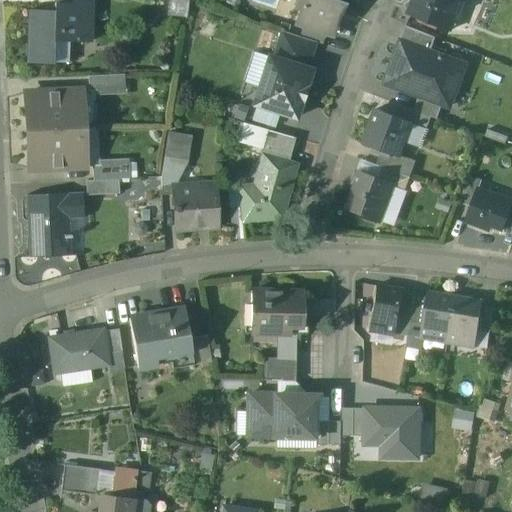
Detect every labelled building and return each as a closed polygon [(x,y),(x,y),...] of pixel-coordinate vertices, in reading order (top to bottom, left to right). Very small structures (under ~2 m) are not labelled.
[(337,3),(327,0),(298,0),(296,7),(301,9),(297,24),(331,35),(341,5),(337,3)] [(412,0),(407,14),(449,31),(461,0),(412,0)] [(488,0),(483,0),(473,26),(485,32),(497,4),(488,0)] [(92,5),(54,4),(54,12),(29,11),(27,63),(52,64),(53,41),(90,42),(92,5)] [(435,38),(406,26),(398,48),(423,58),(426,51),(430,52),(435,38)] [(272,58),(269,57),(253,105),(294,118),(295,119),(296,117),(299,105),(300,105),(300,103),(305,86),(306,86),(306,84),(310,72),(311,70),(309,70),(307,69),(315,43),(281,32),(272,58)] [(430,52),(426,51),(423,58),(398,48),(384,84),(419,97),(419,96),(442,104),(448,89),(458,84),(465,65),(430,52)] [(123,75),(87,77),(88,92),(124,90),(123,75)] [(80,91),(26,94),(28,132),(82,129),(80,91)] [(442,104),(419,96),(419,97),(414,111),(430,117),(437,119),(442,104)] [(241,129),(242,121),(252,122),(255,107),(235,103),(230,127),(241,129)] [(414,111),(397,105),(393,116),(411,122),(410,124),(425,129),(430,117),(414,111)] [(393,116),(375,109),(363,143),(381,150),(398,157),(398,156),(410,124),(411,122),(393,116)] [(82,129),(28,132),(30,170),(84,167),(82,129)] [(292,138),(266,130),(260,148),(258,155),(259,155),(264,157),(264,155),(285,161),(292,138)] [(191,135),(167,132),(163,157),(187,161),(191,135)] [(398,157),(381,150),(376,165),(382,168),(409,177),(415,162),(398,156),(398,157)] [(259,155),(250,186),(239,187),(242,222),(280,218),(286,198),(296,164),(285,161),(264,155),(264,157),(259,155)] [(127,164),(92,166),(92,181),(128,179),(127,164)] [(409,177),(382,168),(378,180),(392,186),(404,191),(409,177)] [(378,180),(358,173),(345,209),(379,221),(392,186),(378,180)] [(468,177),(458,203),(470,207),(477,189),(479,189),(482,182),(468,177)] [(117,180),(86,182),(86,195),(118,194),(117,180)] [(214,187),(173,189),(175,230),(216,228),(214,187)] [(511,201),(479,189),(477,189),(470,207),(465,223),(489,231),(490,228),(502,232),(511,203),(511,201)] [(81,194),(28,196),(29,221),(27,221),(28,258),(68,256),(67,236),(63,236),(62,213),(82,212),(81,194)] [(403,291),(374,286),(367,330),(396,334),(403,293),(403,291)] [(303,292),(251,291),(250,334),(277,334),(296,335),(306,335),(307,316),(303,316),(303,292)] [(414,295),(403,293),(396,334),(396,335),(407,337),(414,295)] [(454,298),(427,293),(426,297),(420,337),(422,338),(447,342),(454,298)] [(426,297),(414,295),(407,337),(405,347),(420,350),(422,338),(420,337),(426,297)] [(482,303),(454,298),(447,342),(475,346),(477,331),(481,307),(482,303)] [(493,309),(481,307),(477,331),(489,333),(493,309)] [(184,310),(129,319),(137,369),(171,363),(172,369),(193,365),(189,340),(184,310)] [(117,330),(106,332),(110,354),(121,352),(117,330)] [(101,332),(49,340),(54,374),(106,366),(101,332)] [(296,335),(277,334),(277,359),(295,359),(296,335)] [(206,336),(189,340),(193,365),(211,362),(206,336)] [(277,359),(263,359),(262,380),(295,381),(295,359),(277,359)] [(274,395),(248,394),(247,436),(274,437),(274,395)] [(318,396),(274,395),(274,437),(317,437),(316,399),(318,396)] [(341,398),(316,399),(317,437),(317,447),(342,447),(341,437),(342,409),(341,398)] [(365,409),(342,409),(341,437),(365,438),(365,409)] [(419,458),(420,410),(365,409),(365,438),(365,445),(395,446),(394,457),(419,458)] [(99,470),(64,466),(61,491),(96,496),(99,470)] [(151,474),(136,472),(136,479),(133,500),(133,501),(142,502),(143,495),(148,495),(151,474)] [(136,479),(113,476),(110,497),(133,500),(136,479)] [(131,511),(133,501),(133,500),(110,497),(100,496),(98,511),(131,511)] [(142,502),(133,501),(131,511),(149,511),(150,507),(147,502),(142,502)]
